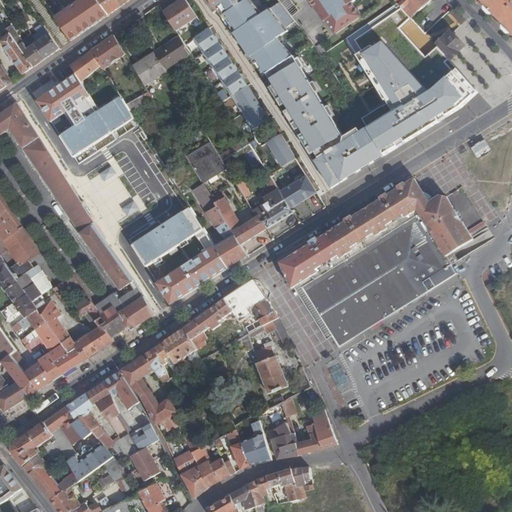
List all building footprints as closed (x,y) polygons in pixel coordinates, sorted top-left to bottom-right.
[(99,0),(110,16),(123,7),(118,0),(99,0)] [(187,0),(185,0),(166,13),(179,32),(199,18),(187,0)] [(206,0),(216,15),(222,10),(259,65),(261,64),(270,76),(296,59),(281,40),(292,33),(289,30),(298,24),(282,4),(264,15),(251,0),(206,0)] [(310,0),(325,23),(327,21),(337,35),(363,20),(354,6),(358,3),(355,0),(310,0)] [(431,0),(394,0),(400,6),(404,11),(419,26),(438,7),(431,0)] [(511,0),(481,0),(488,7),(487,10),(491,14),(495,14),(506,25),(506,30),(509,34),(511,33),(511,0)] [(36,68),(47,60),(37,45),(29,50),(9,21),(8,21),(6,18),(2,20),(13,35),(36,68)] [(415,43),(422,36),(409,21),(402,28),(415,43)] [(212,29),(197,40),(235,98),(250,89),(212,29)] [(454,31),(437,46),(443,53),(446,51),(454,60),(469,47),(454,31)] [(25,75),(36,68),(13,35),(3,42),(25,75)] [(50,58),(60,51),(51,37),(50,36),(41,42),(50,58)] [(116,37),(95,51),(106,70),(107,70),(128,57),(116,37)] [(183,39),(169,48),(171,50),(185,42),(183,39)] [(301,57),(270,76),(322,158),(317,160),(336,189),(360,174),(375,164),(414,140),(431,129),(465,108),(480,95),(459,71),(434,93),(387,40),(359,56),(393,114),(350,140),(301,57)] [(47,60),(50,58),(41,42),(39,43),(37,45),(47,60)] [(169,48),(158,55),(168,71),(194,56),(185,42),(171,50),(169,48)] [(95,51),(73,67),(76,74),(79,76),(84,84),(106,70),(95,51)] [(158,55),(136,69),(145,85),(163,75),(164,77),(170,74),(168,71),(158,55)] [(0,75),(8,87),(14,83),(10,78),(11,75),(4,65),(1,64),(0,65),(0,75)] [(99,109),(76,74),(64,81),(57,86),(46,95),(38,101),(52,123),(68,112),(76,126),(62,135),(80,165),(139,126),(129,107),(125,99),(122,96),(99,109)] [(151,94),(146,86),(141,90),(145,97),(151,94)] [(250,89),(235,98),(256,132),(271,122),(250,89)] [(141,90),(133,94),(137,102),(145,97),(141,90)] [(133,94),(125,99),(129,107),(137,102),(133,94)] [(19,105),(0,118),(0,138),(13,130),(44,174),(84,236),(124,291),(134,285),(138,292),(122,302),(120,299),(117,293),(98,306),(110,324),(106,326),(115,340),(135,326),(138,329),(156,318),(137,282),(112,246),(114,245),(100,225),(95,218),(93,219),(19,105)] [(270,143),(285,168),(300,159),(285,134),(270,143)] [(211,140),(188,155),(203,178),(219,168),(221,171),(229,167),(226,163),(223,158),(211,140)] [(249,141),(223,158),(226,163),(253,146),(249,141)] [(473,168),(480,164),(473,151),(466,155),(473,168)] [(269,231),(295,215),(293,212),(282,193),(267,168),(261,171),(269,184),(272,183),(278,194),(267,201),(269,205),(257,213),(260,218),(262,217),(269,231)] [(282,193),(293,212),(303,206),(321,195),(309,177),(282,193)] [(427,193),(419,180),(283,266),(294,291),(296,290),(303,286),(290,265),(323,245),(353,226),(417,186),(423,196),(427,193)] [(246,186),(242,189),(248,199),(252,196),(246,186)] [(342,350),(345,348),(343,345),(398,310),(400,314),(460,276),(455,267),(461,264),(456,255),(478,242),(476,239),(449,196),(438,202),(436,198),(432,195),(427,193),(423,196),(417,186),(290,265),(303,286),(335,338),(337,342),(342,350)] [(200,192),(204,199),(213,195),(208,187),(200,192)] [(0,234),(5,241),(24,229),(0,192),(0,234)] [(244,247),(269,231),(262,217),(260,218),(244,228),(224,194),(215,199),(244,247)] [(230,270),(250,258),(244,247),(215,199),(213,195),(204,199),(210,215),(219,230),(229,243),(218,249),(230,270)] [(309,210),(313,217),(327,209),(320,196),(306,204),(309,210)] [(218,249),(191,206),(133,245),(148,268),(196,236),(206,251),(158,283),(171,305),(191,294),(210,282),(230,270),(218,249)] [(17,259),(36,246),(24,229),(5,241),(17,259)] [(19,281),(37,269),(32,261),(42,254),(36,246),(17,259),(20,265),(12,270),(18,278),(19,281)] [(0,278),(5,286),(18,278),(12,270),(3,257),(0,258),(0,278)] [(34,301),(35,303),(44,297),(32,280),(44,272),(40,267),(37,269),(19,281),(31,296),(34,301)] [(55,289),(59,296),(81,281),(77,275),(55,289)] [(8,292),(17,305),(31,296),(19,281),(18,278),(5,286),(9,291),(8,292)] [(259,306),(268,300),(264,294),(255,280),(246,287),(255,301),(259,306)] [(296,290),(329,341),(335,338),(303,286),(296,290)] [(255,301),(246,287),(235,295),(240,303),(245,300),(249,305),(255,301)] [(240,303),(235,295),(226,301),(234,315),(235,316),(239,314),(238,311),(249,305),(245,300),(240,303)] [(29,318),(40,311),(35,303),(34,301),(31,296),(17,305),(23,313),(24,312),(29,318)] [(110,324),(98,306),(92,298),(78,308),(84,318),(92,313),(97,322),(92,325),(96,331),(89,336),(100,353),(117,343),(115,340),(106,326),(110,324)] [(276,313),(268,300),(259,306),(266,318),(276,313)] [(226,301),(187,329),(197,348),(208,341),(206,338),(204,334),(212,329),(214,332),(222,326),(222,325),(220,323),(234,315),(226,301)] [(91,359),(100,353),(89,336),(76,344),(51,308),(42,313),(50,323),(58,336),(64,344),(65,346),(71,354),(78,349),(82,356),(87,353),(91,359)] [(343,345),(345,348),(400,314),(398,310),(343,345)] [(50,323),(42,313),(40,311),(29,318),(14,328),(18,333),(24,328),(26,330),(33,325),(38,332),(50,323)] [(281,320),(276,313),(266,318),(262,321),(266,327),(274,324),(281,320)] [(291,342),(281,320),(274,324),(284,345),(291,342)] [(206,338),(208,341),(210,345),(233,330),(228,321),(222,325),(222,326),(214,332),(212,332),(213,334),(206,338)] [(266,327),(262,321),(256,324),(259,331),(266,327)] [(38,332),(47,344),(58,336),(50,323),(38,332)] [(259,331),(256,324),(245,330),(243,326),(231,333),(233,337),(236,336),(239,341),(259,331)] [(1,327),(0,327),(0,350),(7,361),(13,357),(19,353),(1,327)] [(187,329),(157,350),(172,381),(194,367),(202,361),(199,354),(197,352),(199,352),(197,348),(187,329)] [(24,342),(27,346),(36,340),(35,338),(37,336),(36,333),(24,342)] [(53,352),(64,344),(58,336),(47,344),(53,352)] [(228,347),(225,342),(218,346),(222,351),(228,347)] [(41,392),(65,376),(58,366),(71,354),(65,346),(35,366),(37,369),(27,375),(41,392)] [(259,365),(270,396),(289,389),(290,389),(279,358),(278,358),(274,347),(257,355),(260,364),(259,365)] [(65,376),(91,359),(87,353),(82,356),(78,349),(71,354),(58,366),(65,376)] [(125,372),(158,427),(177,417),(184,413),(182,409),(177,411),(171,401),(161,407),(143,379),(157,371),(165,384),(172,381),(157,350),(125,372)] [(13,357),(23,370),(25,368),(23,359),(19,353),(13,357)] [(26,401),(41,392),(27,375),(23,370),(13,357),(7,361),(5,364),(20,385),(17,387),(26,401)] [(329,366),(340,389),(351,384),(340,361),(329,366)] [(0,401),(8,413),(26,401),(17,387),(14,382),(8,383),(0,373),(0,372),(0,401)] [(131,411),(141,404),(122,374),(107,383),(115,398),(120,395),(131,411)] [(106,403),(115,398),(107,383),(88,395),(96,407),(99,405),(105,401),(106,403)] [(289,403),(293,401),(289,389),(270,396),(275,410),(283,406),(289,403)] [(96,407),(88,395),(70,407),(79,423),(83,420),(108,451),(113,447),(115,445),(100,427),(101,426),(92,415),(96,407)] [(78,475),(82,481),(103,466),(114,458),(108,451),(83,420),(79,423),(70,407),(47,423),(54,435),(66,425),(70,430),(74,426),(84,439),(96,453),(84,461),(79,455),(70,462),(78,475)] [(279,412),(271,416),(274,422),(282,419),(279,412)] [(327,412),(324,413),(312,417),(314,422),(328,416),(327,412)] [(340,447),(328,416),(314,422),(316,427),(325,451),(340,447)] [(158,427),(160,430),(166,427),(170,434),(182,428),(177,417),(158,427)] [(15,452),(26,467),(37,458),(58,442),(54,435),(47,423),(16,444),(15,452)] [(252,467),(274,463),(261,424),(253,427),(258,439),(244,445),(252,467)] [(70,462),(79,455),(74,447),(84,439),(74,426),(70,430),(66,425),(54,435),(58,442),(68,460),(70,462)] [(280,462),(302,458),(300,447),(297,437),(294,438),(287,427),(279,431),(280,435),(277,437),(282,453),(278,454),(280,462)] [(302,458),(325,451),(316,427),(309,429),(313,443),(300,447),(302,458)] [(161,442),(154,429),(150,431),(148,428),(145,430),(147,433),(135,439),(142,453),(149,449),(161,442)] [(243,472),(252,467),(244,445),(239,432),(226,439),(228,443),(231,441),(235,450),(239,448),(242,456),(238,458),(243,472)] [(113,447),(125,463),(133,458),(123,439),(115,445),(113,447)] [(195,455),(204,450),(199,441),(191,445),(194,452),(195,455)] [(26,467),(36,480),(48,470),(47,468),(50,466),(58,467),(65,462),(68,460),(58,442),(37,458),(26,467)] [(121,466),(125,463),(113,447),(108,451),(114,458),(115,457),(121,466)] [(142,453),(133,458),(146,481),(162,472),(149,449),(142,453)] [(211,489),(238,475),(235,468),(234,469),(230,460),(226,462),(225,461),(213,466),(213,465),(211,465),(210,463),(204,450),(195,455),(211,489)] [(197,501),(211,489),(195,455),(194,452),(176,461),(197,501)] [(128,476),(127,475),(121,466),(115,457),(114,458),(103,466),(107,472),(110,470),(117,482),(128,476)] [(0,506),(5,504),(10,500),(23,489),(4,466),(0,467),(0,506)] [(338,489),(357,484),(347,468),(332,468),(334,473),(331,474),(338,489)] [(314,482),(313,469),(294,471),(300,502),(303,502),(308,501),(307,493),(310,493),(309,487),(304,487),(304,483),(314,482)] [(325,475),(325,469),(313,469),(314,482),(323,481),(323,475),(325,475)] [(36,480),(41,486),(53,476),(48,470),(36,480)] [(300,502),(294,471),(270,478),(275,491),(272,492),(276,496),(287,488),(292,504),(300,502)] [(41,486),(53,502),(73,488),(82,481),(78,475),(61,486),(53,476),(41,486)] [(105,489),(115,482),(111,476),(101,483),(105,489)] [(128,476),(117,482),(129,501),(140,496),(128,476)] [(275,491),(270,478),(262,481),(251,487),(258,510),(261,509),(268,505),(266,498),(271,497),(270,493),(272,492),(275,491)] [(170,501),(162,484),(140,495),(149,511),(165,511),(162,505),(170,501)] [(346,503),(364,498),(357,484),(338,489),(341,495),(346,503)] [(258,511),(258,510),(251,487),(234,497),(238,507),(246,504),(248,509),(248,511),(258,511)] [(53,502),(60,511),(62,511),(80,501),(78,498),(79,497),(73,488),(53,502)] [(30,511),(37,508),(23,489),(10,500),(19,511),(30,511)] [(324,511),(325,511),(346,503),(341,495),(321,503),(322,506),(324,511)] [(238,507),(234,497),(210,511),(240,511),(238,507)] [(108,511),(112,510),(115,509),(109,498),(91,508),(88,504),(83,507),(73,511),(108,511)] [(62,511),(73,511),(83,507),(80,501),(62,511)]
